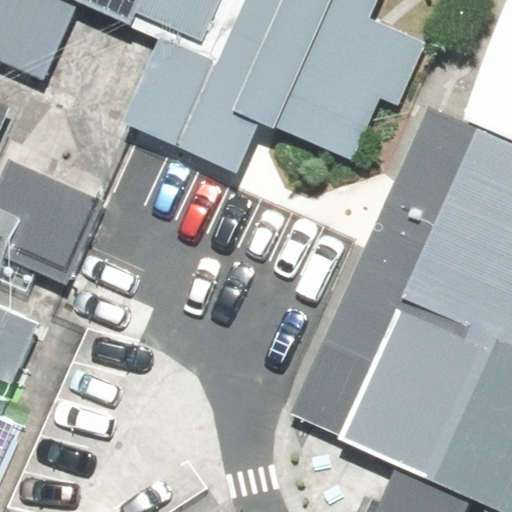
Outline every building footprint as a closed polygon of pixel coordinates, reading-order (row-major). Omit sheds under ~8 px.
[(74,5),(134,28),(139,15),(205,42),(222,0),(0,0),(0,60),(42,79),(74,5)] [(246,0),(221,63),(163,40),(129,120),(243,167),(262,121),(354,159),(382,93),(402,101),(429,37),(374,14),(380,0),(246,0)] [(222,0),(205,42),(139,15),(134,28),(163,40),(221,63),(246,0),(222,0)] [(511,9),(469,107),(511,125),(511,9)] [(511,511),(511,125),(469,107),(436,88),(291,417),(397,464),(375,511),(465,511),(473,497),(489,504),(486,511),(511,511)] [(7,161),(0,178),(0,271),(6,258),(66,283),(101,201),(7,161)] [(0,308),(0,376),(11,380),(35,323),(0,308)]
